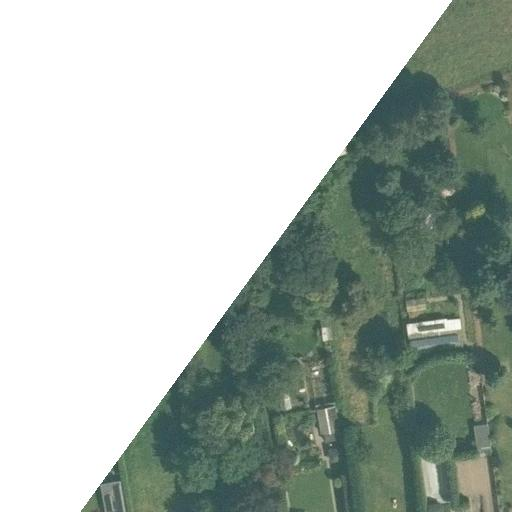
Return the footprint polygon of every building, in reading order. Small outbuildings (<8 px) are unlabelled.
[(407,320),(410,346),(461,340),(458,314),(407,320)] [(330,399),(329,367),(312,367),(313,399),(330,399)] [(336,403),(316,404),(318,435),(337,434),(336,403)] [(444,442),(423,443),(426,492),(447,491),(444,442)] [(102,479),(103,511),(123,511),(121,478),(102,479)] [(426,504),(427,511),(441,511),(441,506),(434,503),(426,504)]
